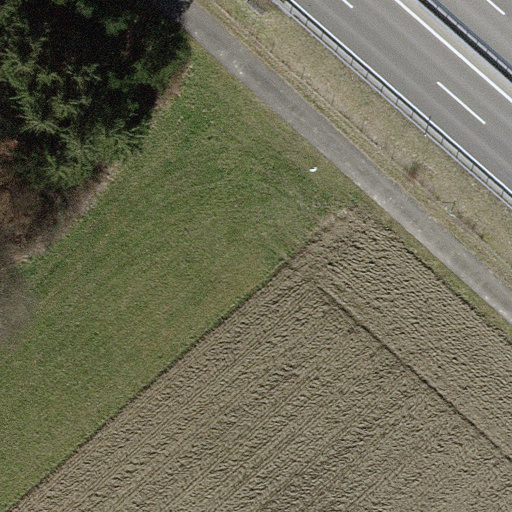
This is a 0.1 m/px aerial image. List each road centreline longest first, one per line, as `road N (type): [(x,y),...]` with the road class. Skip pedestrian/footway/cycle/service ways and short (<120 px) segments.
road 1 (track): [(511,309),(171,0)]
road 2 (trunk): [(346,0),(511,145)]
